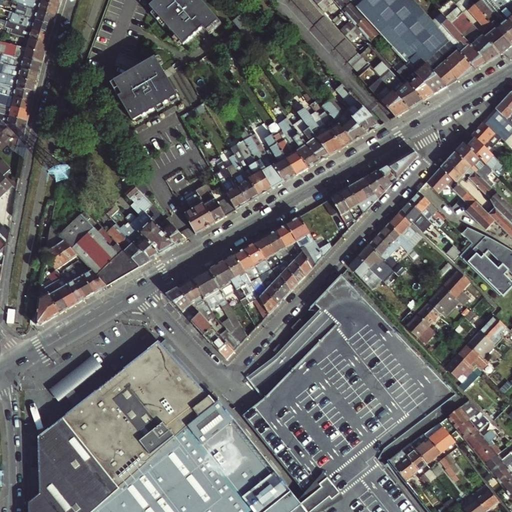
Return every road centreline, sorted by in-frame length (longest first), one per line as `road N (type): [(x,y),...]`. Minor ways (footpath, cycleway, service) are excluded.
road 1 (residential): [(221,382),(430,157),(420,125)]
road 2 (secondary): [(138,291),(420,125)]
road 3 (residential): [(0,313),(40,107),(71,0)]
road 4 (residential): [(6,367),(17,511)]
road 5 (secondary): [(22,359),(138,291)]
road 6 (residential): [(221,382),(138,291)]
